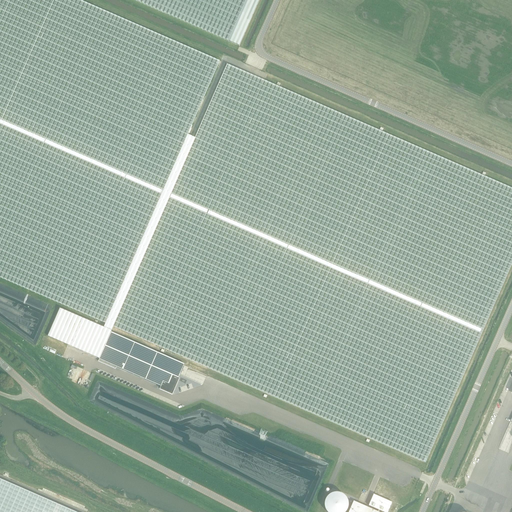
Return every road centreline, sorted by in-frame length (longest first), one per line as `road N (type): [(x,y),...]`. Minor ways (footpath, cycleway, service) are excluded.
road 1 (unknown): [(434,483),(218,393),(163,396),(87,361)]
road 2 (unclassified): [(277,0),(262,53),(511,163)]
road 3 (unclassified): [(245,511),(82,427),(31,391)]
road 4 (unclassified): [(511,306),(422,511)]
